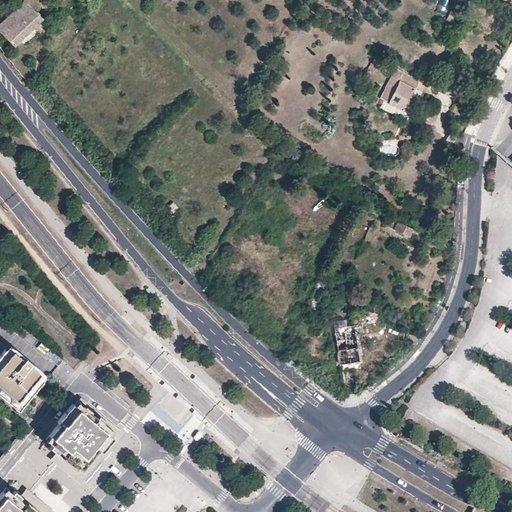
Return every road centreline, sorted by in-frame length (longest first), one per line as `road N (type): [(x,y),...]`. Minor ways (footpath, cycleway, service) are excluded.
road 1 (secondary): [(350,419),(262,348),(10,85)]
road 2 (residential): [(511,79),(481,144),(468,273),(447,328),(410,372),(350,419)]
road 3 (secondary): [(10,85),(13,102),(175,299),(264,380)]
road 4 (residential): [(156,443),(82,379),(0,476)]
road 5 (secondary): [(500,511),(350,419)]
road 6 (secondary): [(331,434),(450,511)]
